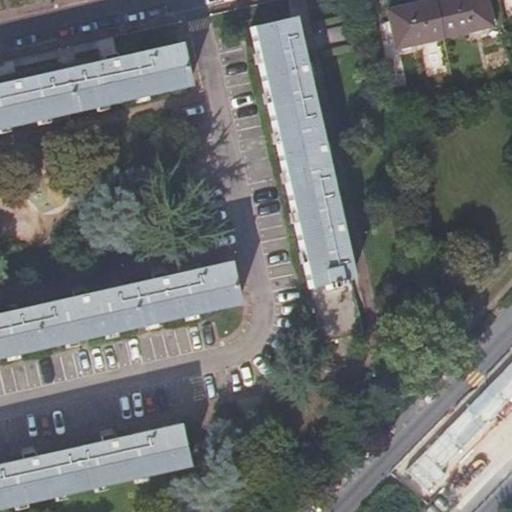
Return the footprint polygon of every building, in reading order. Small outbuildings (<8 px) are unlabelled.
[(444,36),(436,0),(388,11),(397,47),(444,36)] [(485,0),(436,0),(444,36),(491,25),(485,0)] [(294,19),(253,28),(324,342),(364,334),(294,19)] [(0,128),(189,86),(180,44),(62,70),(60,62),(0,75),(0,128)] [(230,263),(0,314),(0,358),(238,305),(230,263)] [(177,426),(0,465),(0,509),(186,468),(177,426)]
